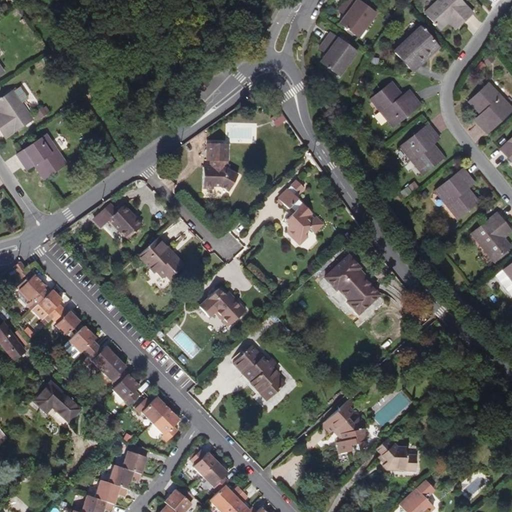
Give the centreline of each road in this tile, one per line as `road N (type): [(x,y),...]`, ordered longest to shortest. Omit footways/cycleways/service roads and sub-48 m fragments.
road 1 (residential): [(511,377),(440,312),(384,244),(329,168),(281,72)]
road 2 (residential): [(27,244),(201,422)]
road 3 (residential): [(511,197),(453,125),(448,107),(456,66),(507,0)]
road 4 (residential): [(268,70),(138,166)]
road 5 (residential): [(201,422),(287,511)]
